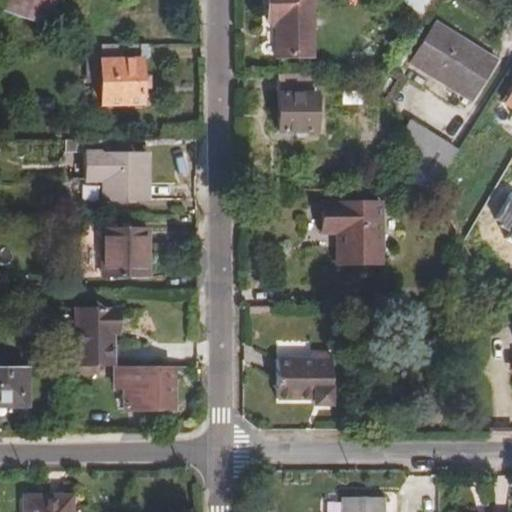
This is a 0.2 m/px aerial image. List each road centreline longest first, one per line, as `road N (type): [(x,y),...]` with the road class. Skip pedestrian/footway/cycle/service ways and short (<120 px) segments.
road 1 (residential): [(222,452),(216,0)]
road 2 (residential): [(511,452),(222,452)]
road 3 (residential): [(222,452),(0,454)]
